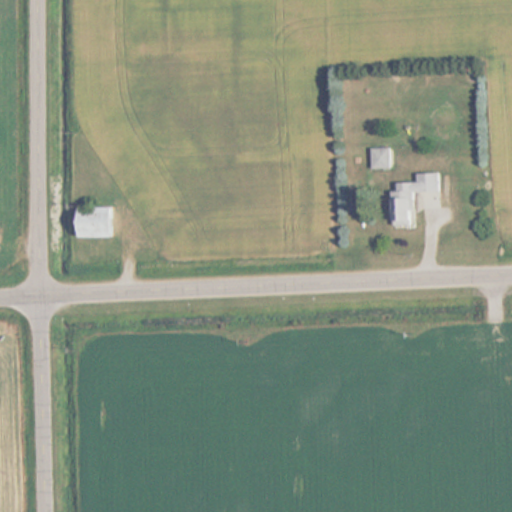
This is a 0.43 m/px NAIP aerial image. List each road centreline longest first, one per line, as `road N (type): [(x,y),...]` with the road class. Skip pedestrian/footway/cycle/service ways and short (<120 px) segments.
road 1 (residential): [(0,298),(511,273)]
road 2 (residential): [(54,511),(44,0)]
